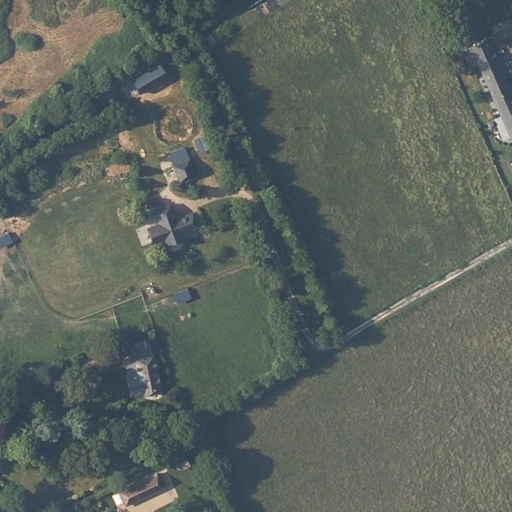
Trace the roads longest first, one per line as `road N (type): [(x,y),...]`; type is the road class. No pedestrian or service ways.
road 1 (track): [(215,511),(184,429),(511,240)]
road 2 (track): [(245,185),(318,352)]
